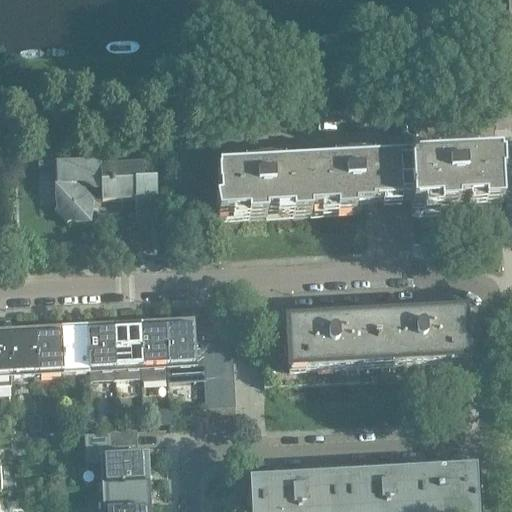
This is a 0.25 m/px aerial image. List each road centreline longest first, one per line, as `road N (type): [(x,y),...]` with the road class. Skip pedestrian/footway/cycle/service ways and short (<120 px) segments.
road 1 (residential): [(0,297),(242,282)]
road 2 (residential): [(254,453),(491,442)]
road 3 (residential): [(242,282),(254,453)]
road 4 (residential): [(242,282),(393,274)]
road 5 (residential): [(393,274),(387,139)]
road 6 (residential): [(485,307),(491,442)]
road 7 (residential): [(387,139),(259,145)]
